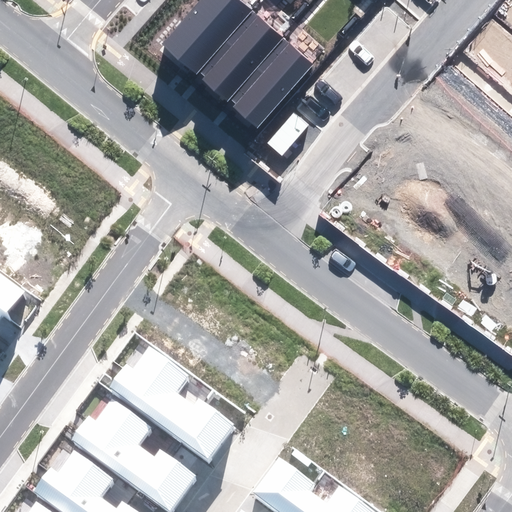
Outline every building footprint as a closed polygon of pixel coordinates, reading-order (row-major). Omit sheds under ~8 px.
[(255,1),(253,0),(201,0),(168,38),(199,65),(255,1)] [(286,29),(255,1),(199,65),(229,92),(286,29)] [(317,56),(286,29),(229,92),(260,120),(317,56)] [(0,310),(1,310),(6,314),(24,290),(0,272),(0,310)] [(211,462),(240,423),(201,394),(194,403),(179,392),(192,374),(153,346),(135,371),(129,366),(112,390),(211,462)] [(167,511),(175,511),(201,477),(162,448),(156,457),(141,446),(154,429),(115,401),(97,425),(90,420),(73,444),(167,511)] [(59,511),(141,511),(125,500),(119,508),(104,498),(117,480),(78,452),(60,477),(53,472),(36,495),(59,511)] [(321,488),(281,460),(253,499),(270,511),(372,511),(342,490),(329,508),(315,497),(321,488)] [(53,511),(41,503),(34,511),(53,511)]
